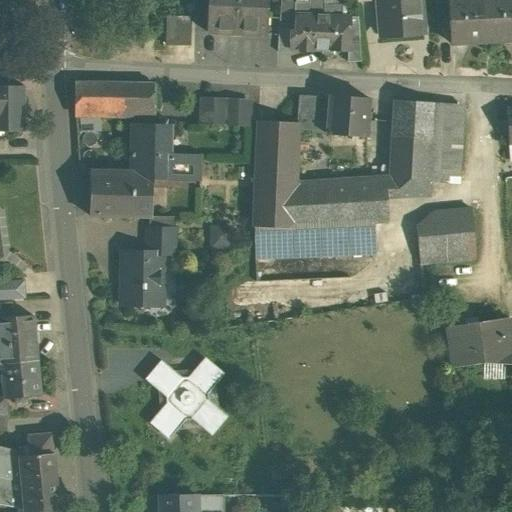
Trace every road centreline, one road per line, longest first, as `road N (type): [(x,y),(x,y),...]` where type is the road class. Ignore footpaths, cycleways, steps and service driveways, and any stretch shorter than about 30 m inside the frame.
road 1 (unclassified): [(94,511),(51,67)]
road 2 (residential): [(51,67),(481,90)]
road 3 (residential): [(481,90),(495,298)]
